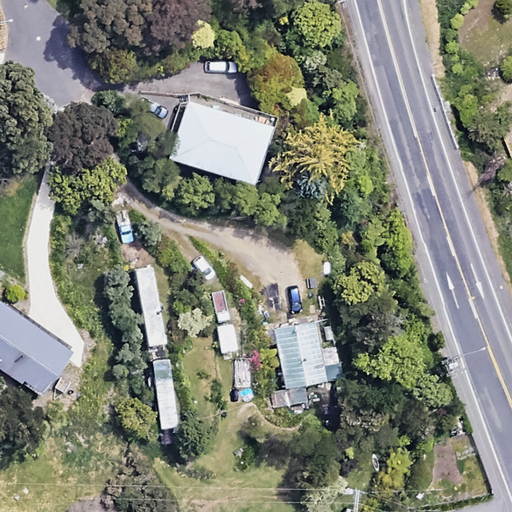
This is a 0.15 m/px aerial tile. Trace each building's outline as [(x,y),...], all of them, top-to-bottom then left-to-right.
[(266,130),(181,102),(163,158),(248,186),(266,130)] [(162,343),(148,264),(129,267),(143,346),(162,343)] [(68,355),(0,305),(0,366),(39,394),(68,355)] [(315,348),(309,321),(266,331),(279,388),(336,375),(329,345),(315,348)] [(164,356),(145,358),(154,429),(173,426),(164,356)]
